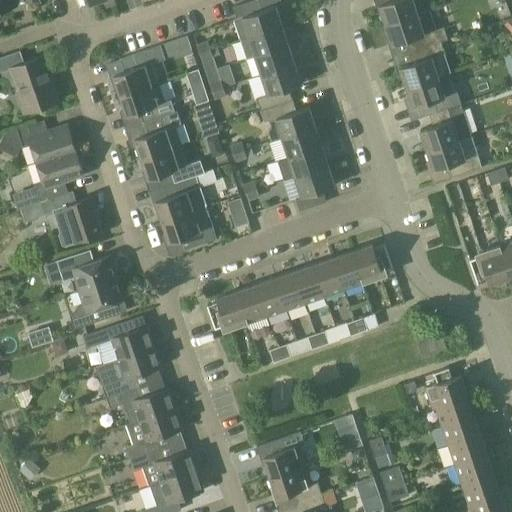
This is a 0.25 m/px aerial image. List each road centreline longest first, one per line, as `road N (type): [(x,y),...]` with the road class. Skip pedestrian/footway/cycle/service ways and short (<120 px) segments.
road 1 (residential): [(158,285),(142,261),(78,68),(82,44)]
road 2 (residential): [(158,285),(391,198)]
road 3 (residential): [(236,511),(158,285)]
road 4 (residential): [(391,198),(343,42),(339,0)]
road 5 (residential): [(493,321),(424,284),(391,198)]
